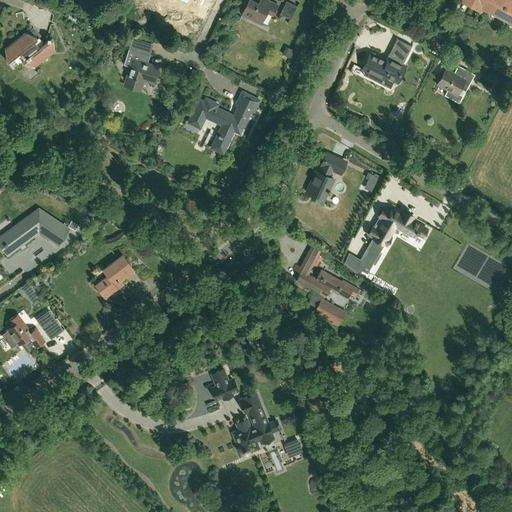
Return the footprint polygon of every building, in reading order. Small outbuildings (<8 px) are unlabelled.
[(272,15),(277,5),(267,0),(261,0),(260,3),(252,0),(248,0),(241,14),(260,23),(265,12),(272,15)] [(506,7),(511,10),(511,0),(466,0),(476,6),(477,3),(482,6),(482,5),(502,15),(506,7)] [(290,19),(296,6),(287,1),(281,14),(290,19)] [(35,67),(55,51),(53,39),(52,38),(42,46),(37,39),(40,36),(33,28),(27,33),(25,32),(5,48),(6,61),(13,69),(22,61),(24,63),(35,67)] [(160,32),(153,33),(154,41),(161,40),(160,32)] [(151,81),(156,67),(143,63),(149,43),(132,38),(124,65),(130,67),(125,84),(139,88),(142,79),(151,81)] [(290,57),(294,50),(286,46),(282,54),(290,57)] [(371,53),(363,69),(370,72),(367,77),(380,83),(382,79),(384,80),(385,77),(385,76),(396,81),(403,66),(402,65),(408,52),(396,46),(391,55),(389,54),(385,60),(371,53)] [(465,88),(473,73),(460,65),(456,73),(446,68),(438,84),(447,88),(444,93),(452,98),(459,85),(465,88)] [(488,90),(491,83),(480,77),(476,84),(488,90)] [(200,121),(203,115),(221,124),(210,146),(222,152),(233,130),(239,132),(249,111),(253,110),(258,99),(241,91),(236,101),(237,105),(233,115),(216,106),(217,104),(205,97),(203,100),(199,98),(190,115),(200,121)] [(306,192),(323,199),(327,191),(328,192),(330,190),(329,189),(334,178),(328,175),(331,168),(340,172),(345,161),(326,153),(321,164),(324,165),(321,172),(316,170),(306,192)] [(366,178),(368,179),(376,182),(378,176),(369,172),(366,178)] [(58,244),(68,228),(38,208),(33,212),(34,213),(28,218),(25,218),(24,219),(24,220),(23,221),(22,221),(20,221),(18,222),(16,224),(14,226),(13,229),(5,234),(4,233),(0,235),(0,245),(7,255),(35,235),(33,234),(37,231),(58,244)] [(390,234),(395,225),(414,236),(416,233),(417,233),(423,237),(427,229),(422,226),(412,220),(414,217),(402,211),(401,213),(392,208),(390,212),(383,208),(378,215),(379,216),(373,227),(372,226),(368,234),(373,237),(378,240),(377,241),(379,242),(379,241),(384,243),(386,245),(391,237),(389,236),(390,234)] [(306,235),(300,227),(294,232),(300,239),(306,235)] [(79,253),(86,259),(92,251),(85,245),(79,253)] [(311,252),(306,261),(312,264),(313,265),(316,267),(321,258),(319,257),(311,252)] [(367,273),(370,268),(359,261),(360,260),(360,259),(349,253),(344,263),(359,274),(362,269),(367,273)] [(118,278),(132,268),(122,255),(103,269),(108,276),(96,284),(104,294),(110,290),(111,292),(114,290),(112,288),(121,281),(118,278)] [(64,260),(60,265),(65,269),(69,264),(64,260)] [(295,265),(293,270),(300,273),(294,284),(309,292),(311,289),(315,291),(308,303),(317,307),(315,310),(334,321),(333,323),(338,325),(346,311),(322,298),(324,295),(325,296),(330,287),(336,291),(336,292),(348,298),(351,293),(355,295),(359,288),(354,286),(342,280),(342,281),(321,269),(316,279),(307,274),(308,272),(302,269),(295,265)] [(38,312),(48,305),(37,290),(27,297),(38,312)] [(51,338),(63,329),(48,310),(36,319),(51,338)] [(44,340),(35,328),(29,332),(19,319),(16,314),(8,320),(12,325),(7,328),(8,330),(1,335),(11,348),(17,343),(19,344),(22,341),(28,337),(35,347),(44,340)] [(212,373),(216,385),(212,387),(217,400),(223,397),(231,394),(238,391),(232,378),(228,380),(223,369),(212,373)] [(257,447),(256,445),(255,440),(261,437),(263,441),(271,438),(270,434),(271,433),(271,432),(267,424),(255,393),(244,398),(244,399),(240,400),(245,412),(249,410),(255,427),(250,429),(247,422),(238,426),(240,430),(233,433),(236,438),(240,448),(241,451),(244,452),(247,451),(257,447)]
